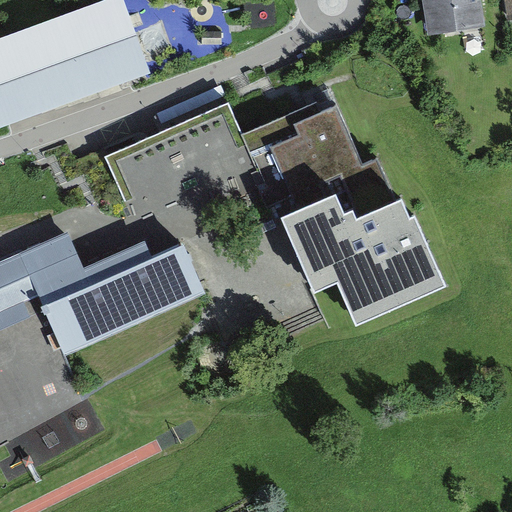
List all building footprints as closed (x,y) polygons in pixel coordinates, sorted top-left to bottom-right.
[(497,35),(491,0),(434,0),(441,44),(497,35)] [(109,15),(0,50),(0,122),(130,80),(109,15)] [(216,33),(183,40),(188,63),(221,56),(216,33)] [(356,88),(260,127),(323,290),(344,282),(361,326),(473,284),(436,189),(416,199),(398,151),(383,157),(356,88)] [(246,98),(73,168),(110,257),(282,187),(246,98)] [(92,221),(0,261),(0,342),(60,319),(73,356),(224,293),(197,225),(107,263),(92,221)]
